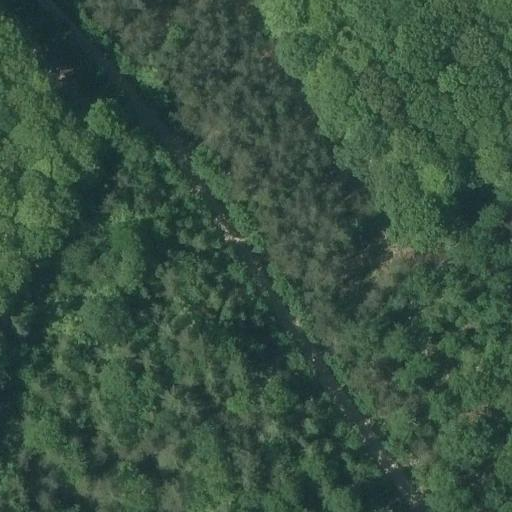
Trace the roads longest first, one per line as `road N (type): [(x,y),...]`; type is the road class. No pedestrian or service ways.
road 1 (track): [(387,511),(309,402),(252,343),(226,282),(131,137),(75,94),(0,0)]
road 2 (track): [(40,0),(154,126),(420,511)]
road 3 (track): [(189,0),(44,244),(0,338)]
